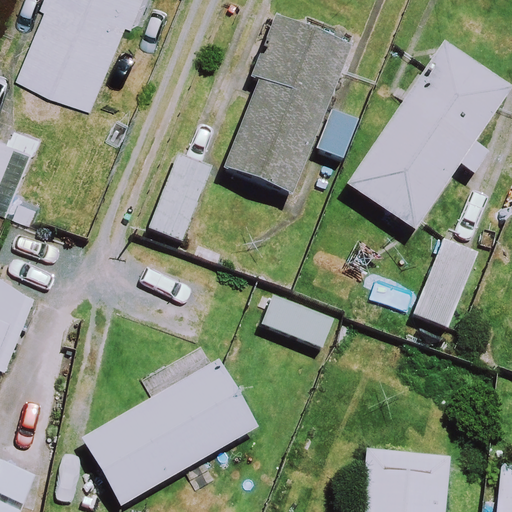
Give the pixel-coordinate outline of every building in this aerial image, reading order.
[(143,0),(58,0),(26,81),(99,110),(143,0)] [(343,51),(277,28),(224,178),(290,202),(343,51)] [(508,95),(442,50),(345,193),(411,238),(456,170),(471,180),(485,159),(470,150),(508,95)] [(0,195),(19,148),(0,140),(0,195)] [(209,174),(177,162),(148,236),(180,248),(209,174)] [(479,256),(440,242),(412,316),(451,331),(479,256)] [(0,378),(29,309),(0,297),(0,378)] [(117,511),(252,435),(214,370),(79,447),(116,511),(117,511)] [(440,511),(444,464),(365,457),(360,511),(440,511)] [(0,511),(21,511),(33,482),(0,468),(0,511)] [(511,511),(511,471),(498,471),(496,511),(511,511)]
